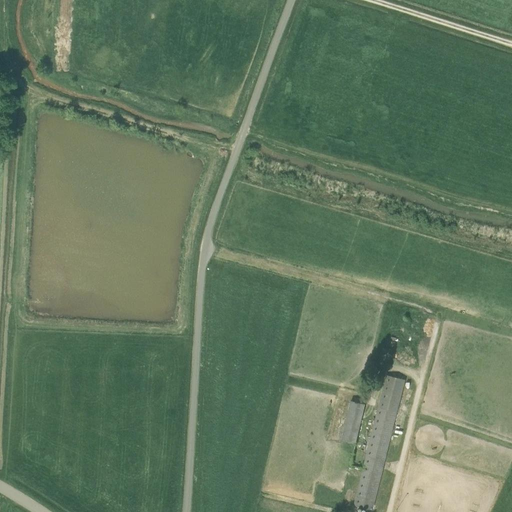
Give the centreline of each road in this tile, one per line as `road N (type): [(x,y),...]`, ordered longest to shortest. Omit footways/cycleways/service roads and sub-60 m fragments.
road 1 (unclassified): [(186,511),(203,246),(291,0)]
road 2 (track): [(389,511),(434,316),(203,246)]
road 3 (track): [(511,45),(369,0)]
